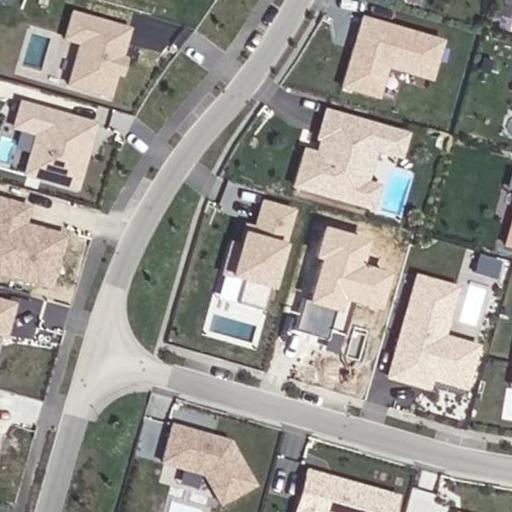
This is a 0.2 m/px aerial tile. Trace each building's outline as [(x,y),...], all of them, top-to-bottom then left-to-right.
[(142,28),(80,9),(71,41),(86,46),(74,84),(121,98),(127,77),(131,78),(137,58),(133,57),(142,28)] [(442,40),(358,17),(338,89),(378,101),(386,71),(430,83),(442,40)] [(107,123),(27,100),(19,129),(42,136),(31,176),(88,192),(107,123)] [(309,152),(295,149),(284,190),(366,212),(373,186),(362,183),(369,155),(394,161),(402,134),(316,111),(307,142),(311,143),(309,152)] [(511,193),(496,247),(511,251),(511,193)] [(40,207),(5,197),(0,215),(0,272),(62,290),(78,235),(35,222),(40,207)] [(295,208),(258,198),(250,223),(244,221),(240,233),(237,233),(224,279),(242,284),(237,303),(258,309),(277,244),(284,246),(295,208)] [(373,239),(326,226),(316,258),(324,261),(312,303),(338,310),(333,327),(344,331),(352,301),(383,311),(394,273),(367,266),(373,239)] [(454,289),(409,275),(377,381),(422,394),(425,383),(459,393),(473,348),(439,337),(454,289)] [(26,303),(0,295),(0,334),(16,339),(26,303)] [(230,437),(170,421),(159,462),(205,474),(199,496),(220,502),(255,483),(230,437)] [(292,496),(274,490),(267,511),(393,511),(400,491),(303,461),(292,496)]
